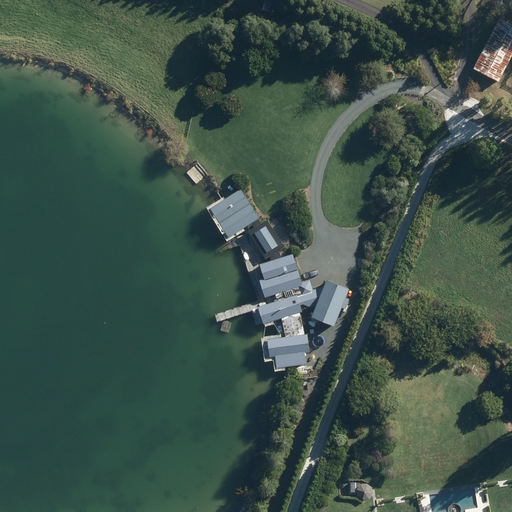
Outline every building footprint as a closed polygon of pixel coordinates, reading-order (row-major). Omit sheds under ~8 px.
[(511,64),(511,16),(504,12),(478,64),(506,77),(511,64)] [(246,186),(216,204),(234,233),(264,215),(246,186)] [(271,218),(255,229),(270,253),(286,242),(271,218)] [(298,249),(264,261),(270,275),(265,277),(271,293),(308,280),(298,249)] [(356,282),(332,272),(328,281),(262,304),(268,321),(319,303),(316,309),(340,319),(356,282)] [(285,316),(288,333),(271,335),(273,352),(279,352),(281,364),(311,361),(309,348),(314,347),(312,330),(309,330),(304,309),(285,316)] [(361,499),(363,499),(365,500),(367,499),(368,499),(369,498),(370,498),(371,496),(372,495),(372,494),(373,493),(373,491),(373,490),(372,489),(372,487),(371,486),(370,485),(369,484),(368,484),(366,483),(365,483),(364,483),(362,484),(361,484),(360,485),(359,486),(358,487),(357,488),(357,490),(357,491),(357,492),(357,494),(357,495),(358,496),(359,497),(360,498),(361,499)]
